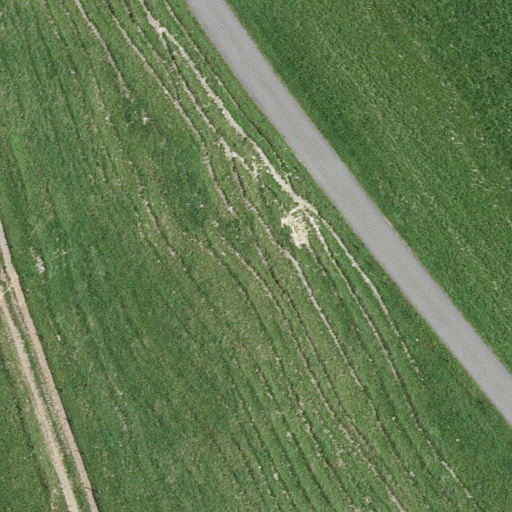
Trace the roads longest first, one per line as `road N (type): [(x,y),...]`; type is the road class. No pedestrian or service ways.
road 1 (unclassified): [(205,0),(511,397)]
road 2 (track): [(0,259),(82,511)]
